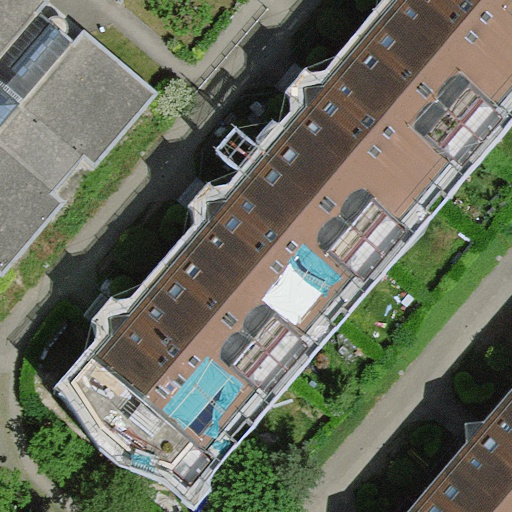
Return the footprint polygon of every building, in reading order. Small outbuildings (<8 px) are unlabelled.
[(51,3),(47,0),(0,0),(0,275),(4,279),(67,206),(57,196),(86,161),(98,170),(161,96),(87,33),(78,44),(42,15),(51,3)] [(511,0),(408,0),(366,48),(476,139),(511,96),(511,0)] [(430,193),(476,139),(366,48),(269,161),(376,255),(430,193)] [(376,255),(269,161),(172,276),(282,366),(327,312),(376,255)] [(282,366),(172,276),(112,345),(74,389),(103,433),(136,460),(175,474),(190,456),(207,456),(233,424),(282,366)] [(511,511),(511,396),(431,493),(452,511),(511,511)] [(415,511),(452,511),(431,493),(415,511)]
